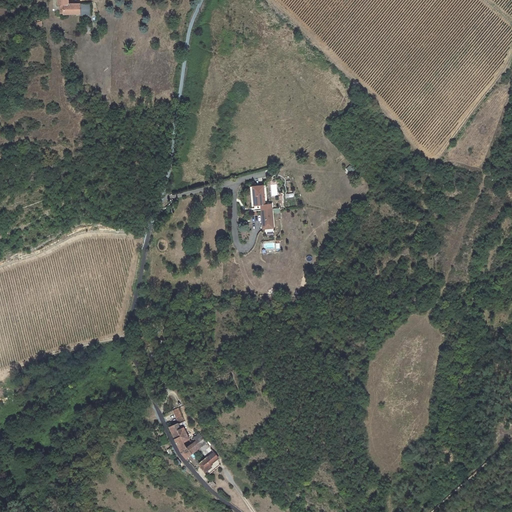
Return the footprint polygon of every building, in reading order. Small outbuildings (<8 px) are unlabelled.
[(83,11),(83,14),(94,13),(94,1),(71,2),(71,0),(61,0),(62,3),(67,3),(68,8),(67,8),(67,12),(83,11)] [(262,186),(252,187),(253,206),(253,211),(260,211),(261,230),(272,229),(270,205),(264,205),(262,186)] [(174,408),(171,409),(177,420),(182,418),(176,406),(174,408)] [(177,420),(171,409),(161,414),(167,426),(175,422),(177,429),(181,426),(185,425),(182,418),(177,420)] [(175,422),(167,426),(170,432),(175,430),(177,429),(175,422)] [(186,437),(181,426),(177,429),(175,430),(178,435),(172,438),(179,452),(184,448),(180,441),(186,437)] [(178,435),(175,430),(170,432),(172,438),(178,435)] [(190,435),(191,437),(193,440),(188,444),(184,448),(179,452),(184,458),(196,448),(204,458),(195,465),(204,476),(216,466),(214,459),(196,433),(190,435)] [(511,437),(471,475),(473,476),(511,440),(511,437)] [(430,511),(433,511),(447,500),(458,489),(473,476),(471,475),(457,487),(445,499),(430,511)] [(214,484),(209,480),(205,484),(210,488),(214,484)]
